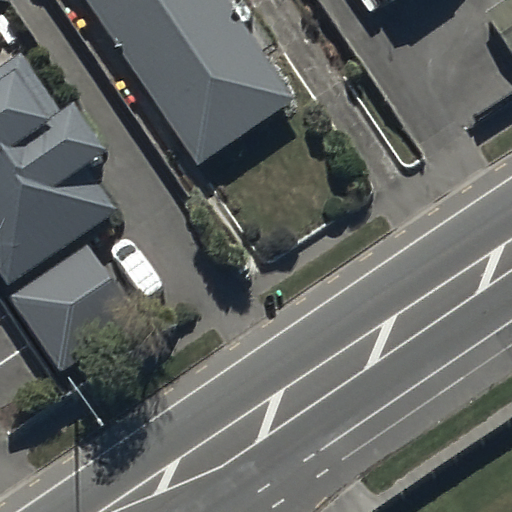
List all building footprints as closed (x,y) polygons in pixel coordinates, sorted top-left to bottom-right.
[(300,111),(223,0),(82,0),(204,177),(300,111)] [(387,0),(394,10),(409,1),(413,7),(423,0),(387,0)] [(511,4),(482,25),(511,67),(511,4)] [(116,172),(81,123),(73,129),(26,62),(0,80),(0,279),(7,289),(117,212),(97,185),(116,172)] [(88,244),(11,295),(62,370),(138,318),(88,244)]
